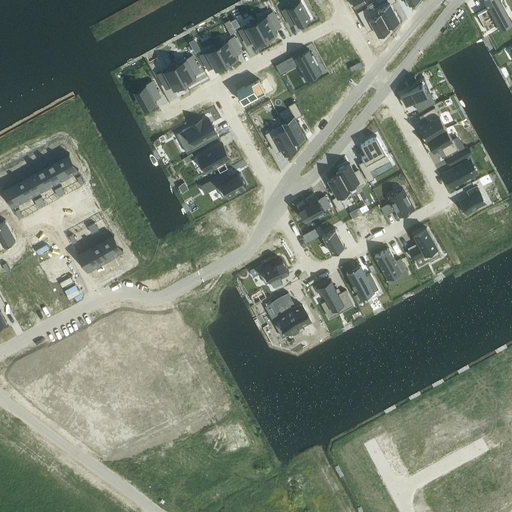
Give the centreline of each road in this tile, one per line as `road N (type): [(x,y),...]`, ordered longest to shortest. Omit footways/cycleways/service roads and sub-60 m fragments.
road 1 (residential): [(276,200),(310,271),(448,202),(385,91)]
road 2 (tertiary): [(97,299),(168,293),(249,246),(276,200)]
road 3 (tertiary): [(151,507),(0,397)]
road 4 (residential): [(215,87),(343,16)]
road 5 (tertiary): [(374,71),(287,181)]
road 6 (tertiary): [(287,181),(302,182),(385,91)]
road 7 (residential): [(215,87),(276,200)]
